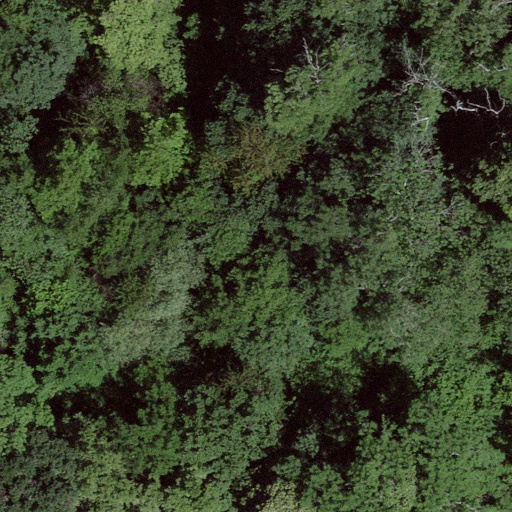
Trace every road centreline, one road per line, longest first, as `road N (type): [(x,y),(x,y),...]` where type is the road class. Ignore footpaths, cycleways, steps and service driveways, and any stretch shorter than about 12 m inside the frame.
road 1 (track): [(0,505),(122,468),(292,309),(444,295),(511,273)]
road 2 (track): [(0,407),(70,0)]
